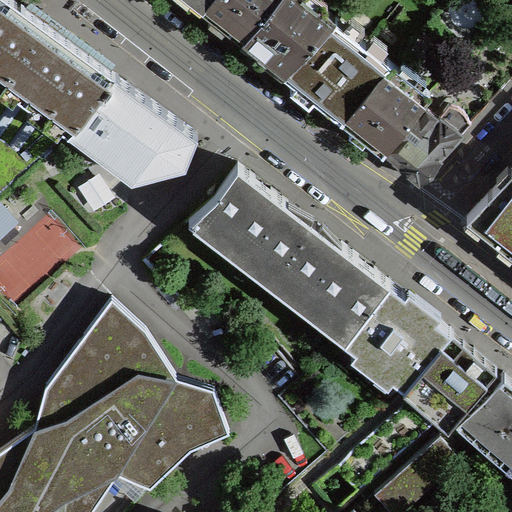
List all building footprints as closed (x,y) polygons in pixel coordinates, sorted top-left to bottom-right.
[(0,0),(0,189),(68,129),(0,79),(0,36),(24,4),(18,0),(0,0)] [(242,37),(272,0),(205,0),(201,6),(212,14),(208,18),(222,29),(226,24),(242,37)] [(283,70),(335,15),(315,0),(272,0),(242,37),(254,46),(253,52),(262,59),(267,57),(283,70)] [(0,79),(68,129),(115,71),(56,27),(24,4),(0,36),(0,79)] [(341,116),(379,68),(391,59),(335,15),(283,70),(295,79),(290,85),(309,100),(314,94),(341,116)] [(383,147),(421,100),(429,89),(391,59),(379,68),(341,116),(382,148),(383,147)] [(115,71),(68,129),(132,176),(185,162),(198,131),(126,79),(115,71)] [(421,100),(383,147),(401,163),(401,164),(418,178),(420,177),(440,156),(439,155),(471,120),(463,109),(453,103),(449,101),(439,114),(421,100)] [(314,218),(239,161),(190,216),(344,336),(390,277),(314,218)] [(511,165),(467,213),(511,248),(511,165)] [(0,234),(15,219),(0,202),(0,234)] [(339,342),(398,387),(403,383),(451,325),(437,313),(441,308),(409,283),(405,288),(398,283),(390,277),(344,336),(339,342)] [(87,511),(117,468),(150,483),(191,445),(229,428),(214,384),(177,373),(145,325),(112,294),(46,382),(34,423),(0,446),(0,511),(87,511)] [(441,415),(448,421),(450,420),(451,421),(457,415),(501,372),(495,367),(497,364),(464,336),(451,325),(403,383),(415,393),(336,461),(358,487),(441,415)] [(511,377),(503,370),(501,372),(457,415),(511,462),(511,377)] [(459,452),(439,431),(375,490),(394,511),(396,511),(446,469),(443,466),(459,452)]
